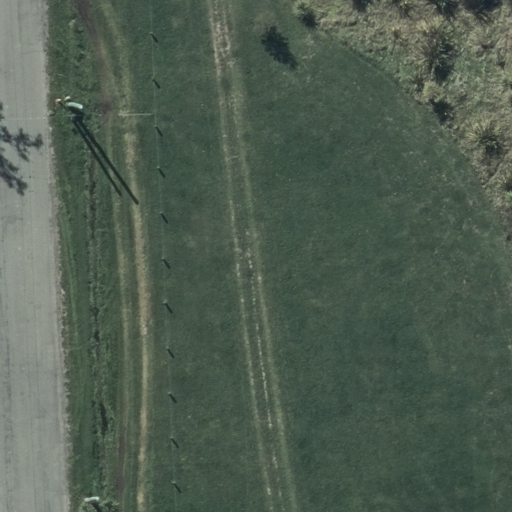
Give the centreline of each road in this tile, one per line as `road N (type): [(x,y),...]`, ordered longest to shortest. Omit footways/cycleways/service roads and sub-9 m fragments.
road 1 (track): [(212,0),(263,511)]
road 2 (unclassified): [(0,10),(25,511)]
